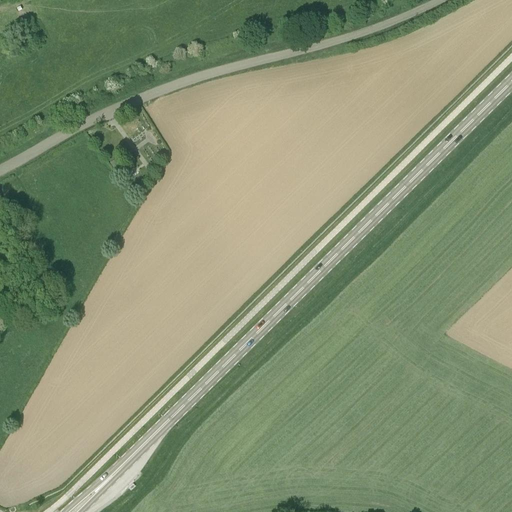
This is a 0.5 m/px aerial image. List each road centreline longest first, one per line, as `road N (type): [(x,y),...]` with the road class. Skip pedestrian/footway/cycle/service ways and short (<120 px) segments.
road 1 (primary): [(106,481),(511,81)]
road 2 (track): [(511,112),(200,418),(122,511)]
road 3 (unclassified): [(0,170),(156,92),(360,33),(439,0)]
